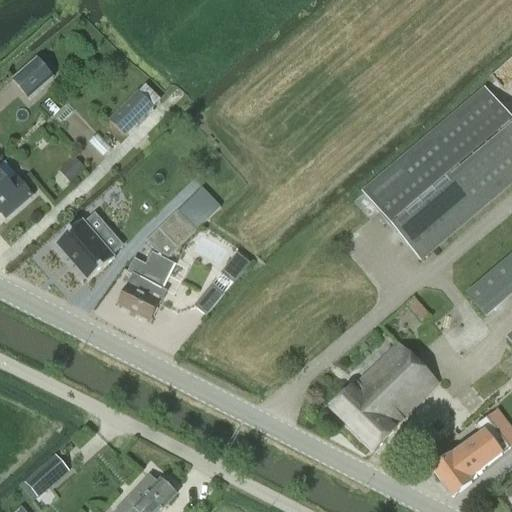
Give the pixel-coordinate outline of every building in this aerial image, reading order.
[(27,103),(53,81),(37,62),(12,84),(27,103)] [(420,262),(511,182),(511,122),(485,91),(363,195),(420,262)] [(154,110),(137,93),(107,122),(124,139),(154,110)] [(85,172),(74,159),(58,173),(70,186),(85,172)] [(0,176),(0,213),(6,220),(31,198),(15,180),(8,186),(0,176)] [(177,213),(144,243),(153,253),(168,260),(196,233),(177,213)] [(81,223),(55,246),(88,283),(114,260),(81,223)] [(511,253),(466,291),(486,317),(511,295),(511,253)] [(131,278),(126,290),(117,306),(150,323),(165,294),(160,292),(173,266),(151,255),(145,267),(133,261),(126,276),(131,278)] [(239,255),(222,275),(234,285),(251,265),(239,255)] [(212,288),(194,309),(205,318),(223,297),(212,288)] [(408,307),(423,320),(429,314),(413,301),(408,307)] [(330,411),(376,454),(396,431),(396,430),(438,384),(397,344),(358,385),(356,383),(330,411)] [(453,502),(471,486),(470,483),(508,453),(486,423),(475,431),(479,437),(432,472),(453,502)] [(39,500),(70,472),(55,456),(24,484),(39,500)] [(161,511),(176,497),(160,482),(156,486),(149,479),(117,511),(161,511)]
